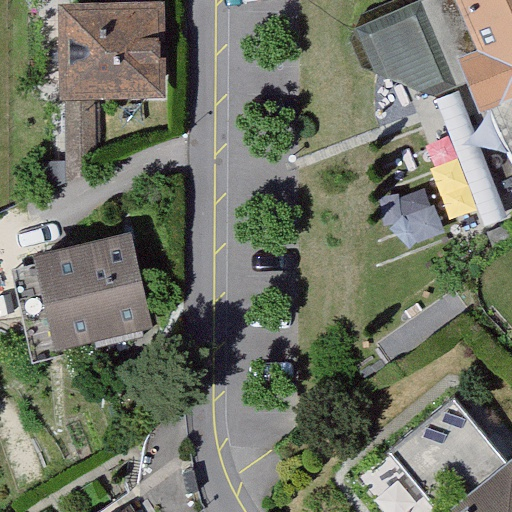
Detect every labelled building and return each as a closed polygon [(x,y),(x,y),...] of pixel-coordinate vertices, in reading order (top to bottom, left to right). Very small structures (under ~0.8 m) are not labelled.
[(157,0),(73,0),(72,79),(156,81),(157,0)] [(438,0),(408,0),(360,19),(378,65),(438,91),(467,76),(438,0)] [(511,0),(461,0),(482,52),(463,58),(482,114),(511,101),(511,0)] [(133,222),(37,240),(55,340),(151,323),(133,222)] [(511,511),(511,475),(462,415),(395,471),(428,511),(511,511)]
